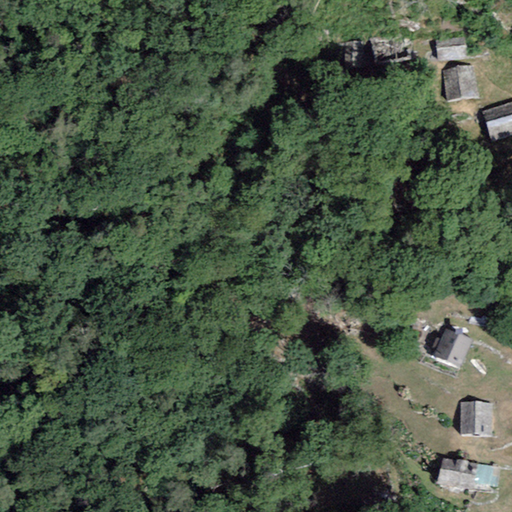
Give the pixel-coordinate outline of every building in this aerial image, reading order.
[(434,34),(437,59),(469,56),(466,30),(434,34)] [(402,32),(370,39),(378,76),(410,70),(402,32)] [(442,70),(449,102),(476,97),(470,65),(442,70)] [(511,102),(481,110),(490,143),(511,136),(511,102)] [(461,368),(473,340),(444,328),(432,357),(461,368)] [(491,436),(491,403),(460,403),(460,435),(491,436)] [(500,467),(442,457),(437,484),(488,493),(489,486),(496,487),(500,467)]
